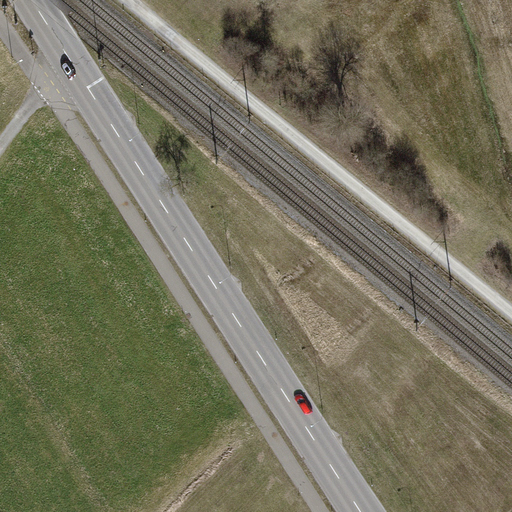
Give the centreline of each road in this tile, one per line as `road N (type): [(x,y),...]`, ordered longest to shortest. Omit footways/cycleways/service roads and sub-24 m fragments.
road 1 (secondary): [(361,511),(31,0)]
road 2 (track): [(127,0),(511,315)]
